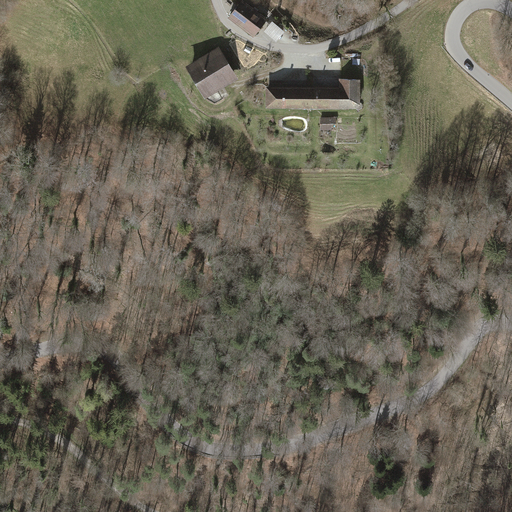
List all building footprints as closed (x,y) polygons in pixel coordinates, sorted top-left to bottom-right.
[(267,19),(240,0),(238,0),(226,17),(253,37),(267,19)] [(277,36),(286,26),(276,17),(267,27),(277,36)] [(217,47),(185,65),(202,98),(235,80),(217,47)] [(336,86),(263,87),(264,110),(357,108),(357,77),(336,77),(336,86)] [(333,116),(318,116),(318,129),(327,129),(327,124),(333,124),(333,116)]
